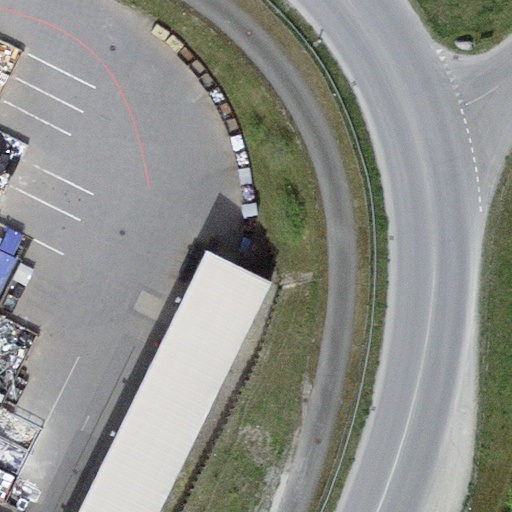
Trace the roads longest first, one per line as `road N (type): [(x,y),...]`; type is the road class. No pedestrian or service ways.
road 1 (unclassified): [(382,511),(419,409),(433,330),(428,189),(415,135)]
road 2 (unclassified): [(415,135),(392,65),(351,0)]
